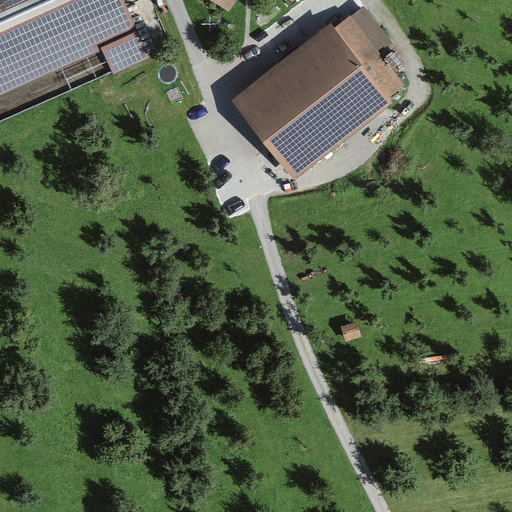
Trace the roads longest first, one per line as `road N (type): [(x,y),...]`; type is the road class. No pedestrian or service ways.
road 1 (track): [(247,166),(283,277),(385,511)]
road 2 (residential): [(170,0),(247,166)]
